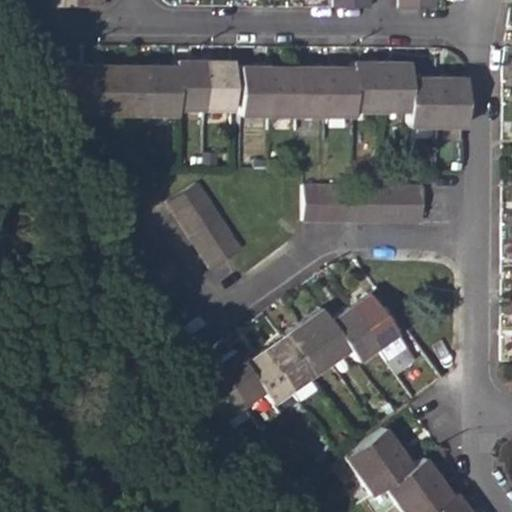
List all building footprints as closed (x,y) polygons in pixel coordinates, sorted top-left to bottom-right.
[(171,65),(170,107),(198,108),(199,60),(171,60),(171,65)] [(199,60),(198,108),(227,108),(228,60),(199,60)] [(348,66),(348,109),(374,109),(374,61),(348,61),(348,66)] [(374,109),(403,109),(403,76),(404,62),(374,61),(374,109)] [(58,112),(83,112),(83,65),(58,64),(58,112)] [(83,112),(113,113),(113,65),(83,65),(83,112)] [(113,113),(141,113),(142,65),(113,65),(113,113)] [(170,107),(171,65),(142,65),(141,113),(170,114),(170,107)] [(234,66),(234,114),(262,114),(262,66),(234,66)] [(262,66),(262,114),(290,114),(290,66),(262,66)] [(290,66),(290,114),(319,114),(319,66),(290,66)] [(319,66),(319,114),(348,115),(348,109),(348,66),(319,66)] [(403,109),(403,124),(431,125),(432,77),(403,76),(403,109)] [(432,77),(431,125),(459,125),(459,77),(432,77)] [(162,201),(169,211),(199,192),(192,181),(162,201)] [(299,184),(299,220),(310,220),(311,184),(299,184)] [(311,184),(310,220),(325,220),(325,184),(311,184)] [(325,184),(325,220),(339,220),(340,184),(325,184)] [(340,184),(339,220),(353,220),(354,184),(340,184)] [(354,184),(353,220),(367,220),(367,184),(354,184)] [(367,184),(367,220),(380,220),(380,184),(367,184)] [(380,184),(380,220),(393,220),(393,184),(380,184)] [(393,184),(393,220),(406,220),(406,184),(393,184)] [(406,184),(406,220),(417,220),(417,184),(406,184)] [(169,211),(178,224),(207,204),(199,192),(169,211)] [(178,224),(185,235),(215,214),(207,204),(178,224)] [(185,235),(192,246),(222,226),(215,214),(185,235)] [(109,236),(116,247),(146,228),(138,216),(109,236)] [(192,246),(200,257),(230,237),(222,226),(192,246)] [(116,247),(123,258),(153,239),(146,228),(116,247)] [(200,257),(206,267),(224,255),(237,247),(230,237),(200,257)] [(123,258),(131,270),(160,251),(153,239),(123,258)] [(131,270),(138,281),(167,262),(160,251),(131,270)] [(138,281),(145,292),(174,273),(167,262),(138,281)] [(145,292),(152,302),(181,283),(174,273),(145,292)] [(345,305),(373,345),(392,332),(363,293),(345,305)] [(344,347),(353,359),(373,345),(345,305),(325,320),(344,347)] [(298,320),(326,360),(344,347),(325,320),(316,308),(298,320)] [(278,335),(306,374),(326,360),(298,320),(278,335)] [(259,348),(287,388),(306,374),(278,335),(259,348)] [(259,348),(239,363),(259,390),(267,401),(287,388),(259,348)] [(240,404),(259,390),(239,363),(231,350),(211,364),(240,404)] [(192,378),(220,418),(240,404),(211,364),(192,378)] [(341,455),(354,473),(393,446),(380,428),(341,455)] [(354,473),(368,493),(379,485),(407,466),(393,446),(354,473)] [(379,485),(393,505),(433,477),(419,457),(407,466),(379,485)] [(393,505),(398,511),(424,511),(447,496),(433,477),(393,505)] [(424,511),(462,511),(463,511),(451,494),(447,496),(424,511)]
